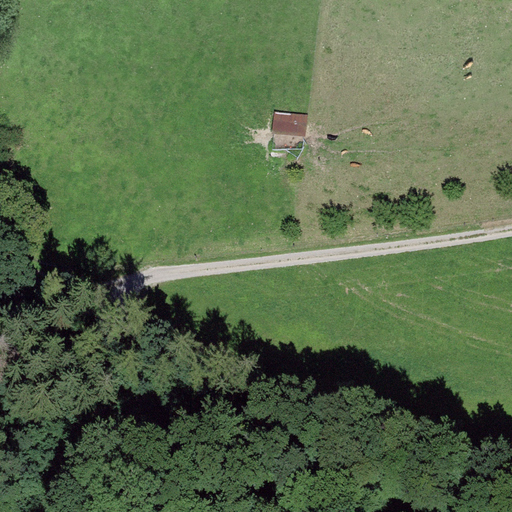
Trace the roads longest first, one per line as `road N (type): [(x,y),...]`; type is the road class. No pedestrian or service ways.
road 1 (track): [(511,227),(69,290),(0,331)]
road 2 (track): [(511,473),(468,470),(69,290)]
